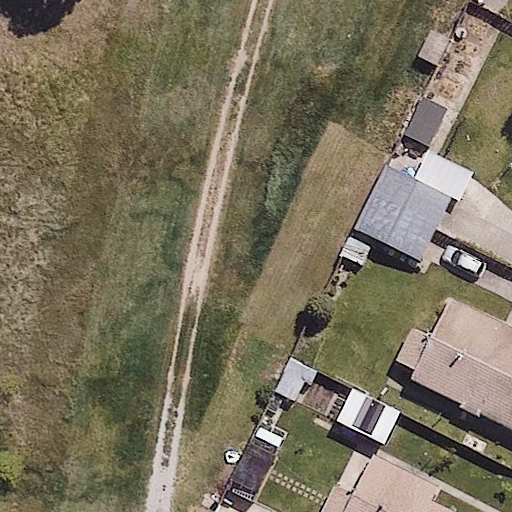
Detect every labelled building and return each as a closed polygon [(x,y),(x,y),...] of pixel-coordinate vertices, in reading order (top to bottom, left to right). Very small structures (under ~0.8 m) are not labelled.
[(451,101),(418,86),(400,124),(433,139),(451,101)] [(415,177),(388,165),(361,223),(425,252),(451,195),(464,201),(477,173),(427,150),(415,177)] [(511,319),(453,291),(413,377),(511,423),(511,319)] [(355,381),(340,413),(386,435),(401,404),(355,381)] [(282,454),(249,440),(232,477),(265,492),(282,454)] [(441,479),(382,450),(373,467),(354,457),(327,511),(466,511),(433,496),(441,479)] [(233,511),(216,503),(212,511),(233,511)]
